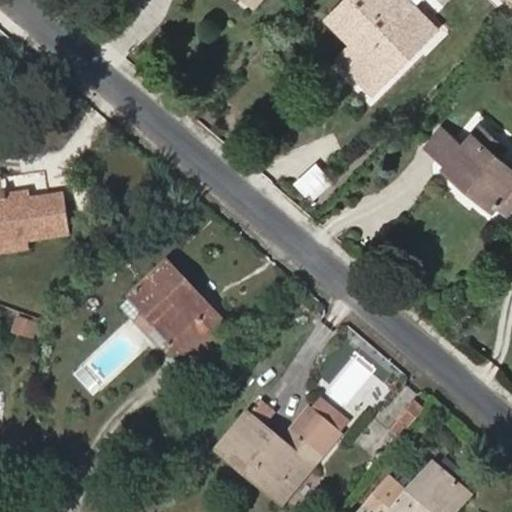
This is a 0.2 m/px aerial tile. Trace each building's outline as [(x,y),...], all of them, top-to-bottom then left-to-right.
[(413,42),(395,23),(413,5),(407,0),(353,0),(335,18),(359,43),(350,52),(360,63),(355,70),(378,92),(421,49),(414,42),(413,42)] [(511,0),(503,0),(511,8),(511,0)] [(414,42),(432,23),(413,5),(395,23),(413,42),(414,42)] [(350,52),(344,59),(355,70),(360,63),(350,52)] [(446,125),(425,147),(447,167),(468,145),(446,125)] [(511,191),(511,168),(501,158),(509,149),(485,127),(468,145),(447,167),(496,209),(498,207),(499,207),(511,191)] [(316,198),(338,180),(321,161),(300,179),(316,198)] [(498,207),(510,217),(511,215),(511,191),(499,207),(498,207)] [(33,202),(32,194),(11,198),(12,205),(33,202)] [(30,245),(71,238),(66,197),(33,202),(12,205),(11,198),(0,199),(0,256),(30,251),(30,245)] [(160,329),(167,322),(185,337),(204,318),(191,306),(199,299),(169,267),(133,302),(160,329)] [(199,299),(191,306),(204,318),(217,331),(223,325),(199,299)] [(186,362),(217,331),(204,318),(185,337),(176,346),(179,349),(177,354),(186,362)] [(185,337),(167,322),(160,329),(176,346),(185,337)] [(186,362),(199,374),(236,337),(223,325),(217,331),(186,362)] [(345,434),(355,424),(324,398),(315,409),(345,434)] [(393,434),(403,440),(427,411),(419,404),(393,434)] [(278,417),(265,406),(253,418),(254,419),(267,430),(278,417)] [(307,466),(314,471),(345,434),(315,409),(283,444),(267,430),(254,419),(253,418),(251,417),(221,454),(247,475),(253,467),(283,491),(307,466)] [(247,475),(285,506),(314,471),(307,466),(283,491),(253,467),(247,475)] [(450,511),(466,493),(435,468),(417,487),(401,475),(391,487),(387,486),(364,511),(450,511)] [(460,511),(472,498),(466,493),(450,511),(460,511)]
